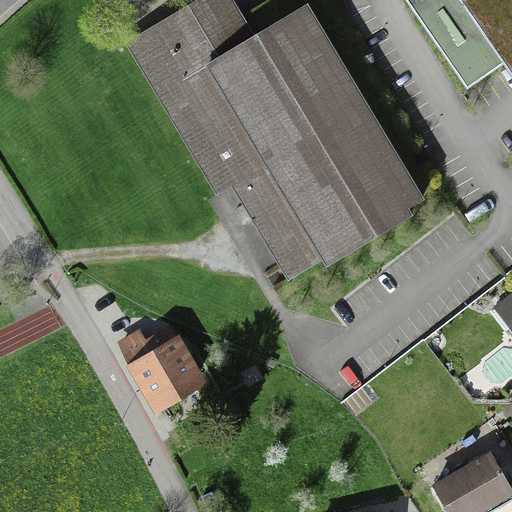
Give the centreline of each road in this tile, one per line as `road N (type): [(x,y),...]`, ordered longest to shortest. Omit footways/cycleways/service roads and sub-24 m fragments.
road 1 (residential): [(0,195),(183,511)]
road 2 (track): [(43,266),(235,243)]
